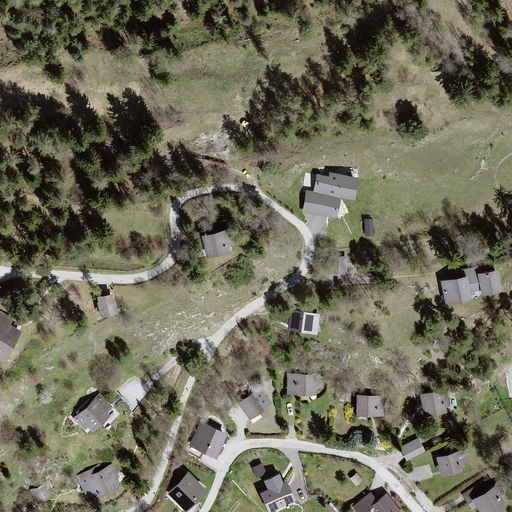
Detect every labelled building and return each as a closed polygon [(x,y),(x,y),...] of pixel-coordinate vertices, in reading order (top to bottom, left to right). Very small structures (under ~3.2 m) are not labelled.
[(360,172),(330,169),(327,191),(357,195),(360,172)] [(239,222),(208,230),(213,253),(239,246),(238,241),(243,240),(239,222)] [(350,275),(349,253),(332,254),(333,275),(350,275)] [(455,294),(465,292),(484,290),(482,268),(460,272),(459,268),(448,270),(449,274),(427,280),(430,303),(454,299),(455,294)] [(102,293),(106,313),(122,309),(117,289),(102,293)] [(320,311),(291,308),(289,327),(318,330),(320,311)] [(0,353),(9,359),(27,328),(0,312),(0,353)] [(315,372),(286,372),(286,393),(315,393),(315,372)] [(115,404),(102,390),(75,417),(86,428),(90,423),(95,428),(112,412),(110,409),(115,404)] [(255,390),(237,402),(250,420),(268,408),(255,390)] [(436,390),(414,393),(418,417),(440,413),(436,390)] [(383,395),(353,394),(353,417),(382,418),(383,395)] [(189,442),(217,455),(229,431),(201,417),(189,442)] [(415,438),(396,449),(403,463),(423,453),(415,438)] [(466,450),(435,458),(441,478),(459,473),(457,465),(469,462),(466,450)] [(257,474),(266,470),(262,460),(253,464),(257,474)] [(127,481),(115,461),(98,471),(95,466),(79,476),(94,501),(127,481)] [(210,486),(192,468),(169,491),(187,509),(210,486)] [(269,487),(261,490),(270,510),(297,497),(289,482),(283,480),(280,472),(265,479),(269,487)] [(353,474),(347,480),(353,488),(360,482),(353,474)] [(47,479),(31,490),(40,505),(54,496),(50,490),(53,488),(47,479)] [(392,511),(374,488),(347,508),(349,511),(392,511)] [(480,511),(500,511),(508,509),(499,488),(474,498),(480,511)]
